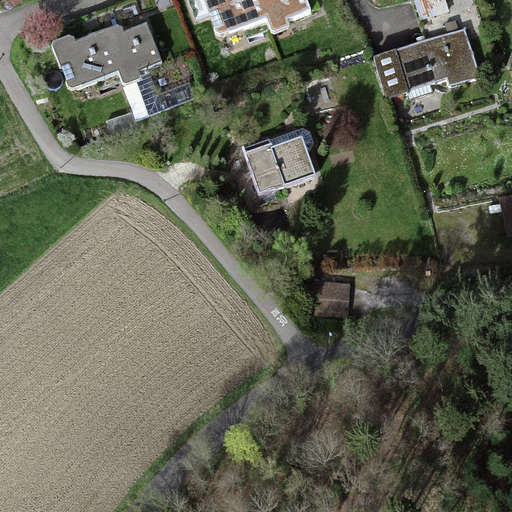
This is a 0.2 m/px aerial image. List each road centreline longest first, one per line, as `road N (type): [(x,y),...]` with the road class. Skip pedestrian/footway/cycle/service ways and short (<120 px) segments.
road 1 (residential): [(0,65),(56,154),(70,164),(148,177),(173,197),(308,361)]
road 2 (unclassified): [(308,361),(205,440),(139,511)]
road 3 (unclassified): [(511,311),(308,361)]
